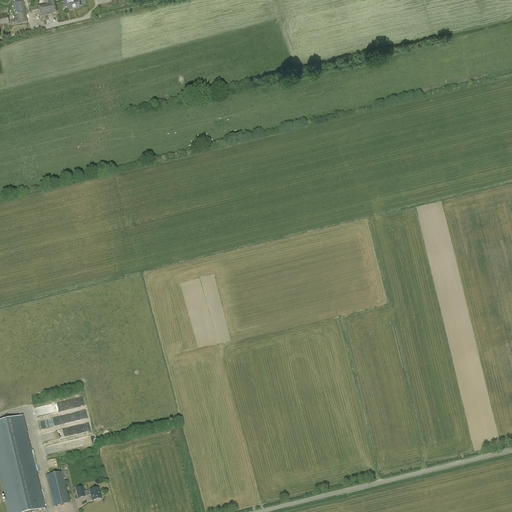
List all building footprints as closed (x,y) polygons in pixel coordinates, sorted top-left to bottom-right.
[(43,0),(44,5),(38,7),(38,5),(30,6),(31,12),(38,10),(40,18),(52,15),(57,14),(54,2),(50,2),(49,0),(43,0)] [(80,0),(70,0),(71,2),(69,2),(69,0),(68,0),(61,0),(61,1),(63,8),(67,7),(68,11),(75,9),(80,8),(80,7),(82,6),(80,0)] [(17,19),(10,20),(10,23),(11,27),(18,25),(27,23),(23,2),(13,4),(16,14),(17,19)] [(7,16),(6,14),(2,15),(0,15),(0,25),(9,23),(7,16)] [(82,398),(35,407),(38,421),(42,420),(41,417),(46,416),(46,414),(84,406),(82,398)] [(0,422),(0,478),(8,511),(34,511),(45,509),(23,416),(0,422)] [(42,442),(90,431),(89,423),(41,434),(42,442)] [(69,503),(61,473),(46,476),(54,507),(69,503)] [(87,491),(84,492),(82,488),(76,489),(78,499),(85,497),(91,495),(92,501),(101,499),(98,488),(89,491),(87,491)]
